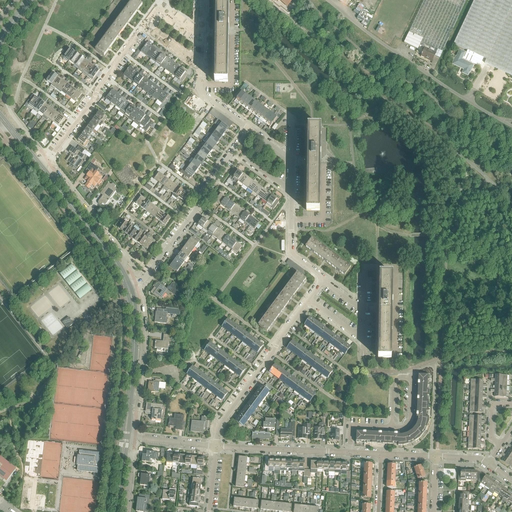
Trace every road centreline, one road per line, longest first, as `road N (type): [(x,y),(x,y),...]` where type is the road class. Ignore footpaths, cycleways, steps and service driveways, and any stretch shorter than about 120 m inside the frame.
road 1 (unclassified): [(511,126),(328,0)]
road 2 (residential): [(127,286),(144,278),(188,220),(246,127)]
road 3 (residential): [(38,165),(145,24)]
road 4 (residential): [(216,446),(218,426),(307,300)]
road 5 (residential): [(393,355),(395,268),(364,267),(363,309)]
road 6 (unclassified): [(349,453),(216,446)]
road 7 (residential): [(122,274),(124,259),(83,204),(66,184),(54,184)]
